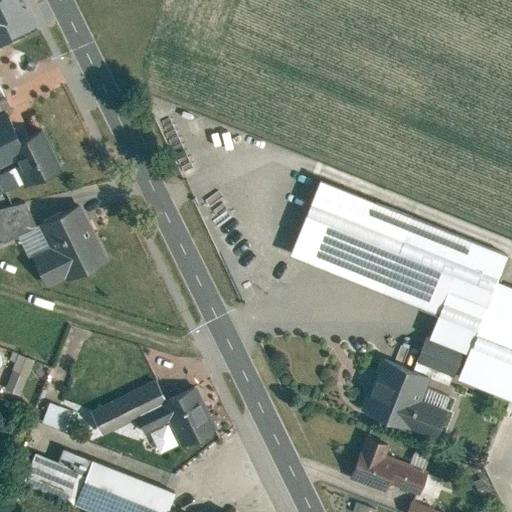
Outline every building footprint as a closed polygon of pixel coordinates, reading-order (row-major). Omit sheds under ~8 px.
[(0,46),(18,38),(0,1),(0,46)] [(1,72),(0,72),(0,95),(9,92),(1,72)] [(16,108),(11,95),(0,99),(0,115),(16,108)] [(0,115),(0,165),(0,166),(35,150),(30,139),(16,108),(0,115)] [(47,176),(67,167),(51,130),(30,139),(35,150),(38,157),(47,176)] [(38,157),(3,173),(11,192),(47,176),(38,157)] [(507,251),(321,178),(291,256),(439,313),(477,328),(496,279),(507,251)] [(89,202),(47,221),(60,250),(44,257),(56,283),(114,256),(89,202)] [(511,285),(496,279),(477,328),(439,313),(426,337),(465,352),(457,376),(511,399),(511,285)] [(37,357),(22,352),(11,384),(26,389),(37,357)] [(435,377),(382,356),(360,410),(414,431),(435,377)] [(163,377),(98,408),(108,430),(142,414),(173,399),(163,377)] [(190,443),(223,428),(203,385),(173,399),(142,414),(149,429),(177,416),(190,443)] [(73,406),(52,399),(44,422),(66,429),(73,406)] [(435,464),(364,436),(349,476),(420,503),(435,464)] [(33,478),(85,499),(102,457),(72,444),(66,458),(45,450),(33,478)] [(173,511),(183,490),(102,457),(85,499),(116,511),(173,511)]
